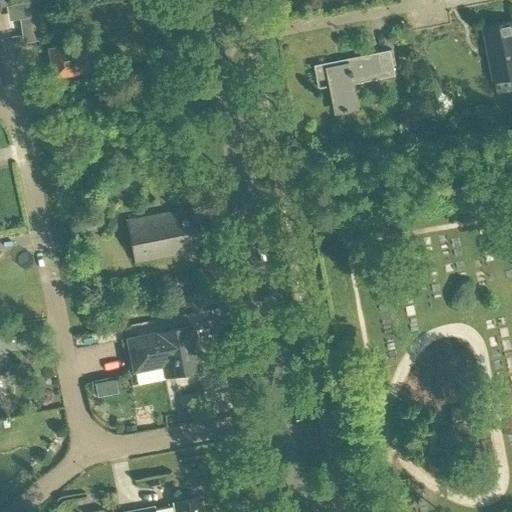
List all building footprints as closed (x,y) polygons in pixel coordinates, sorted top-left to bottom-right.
[(12,6),(15,25),(41,21),(38,2),(12,6)] [(511,18),(481,24),(491,79),(494,91),(511,88),(509,76),(511,74),(511,18)] [(85,38),(80,39),(46,46),(52,78),(81,71),(92,69),(85,38)] [(393,74),(388,48),(313,63),(316,79),(328,76),(335,110),(355,106),(350,82),(393,74)] [(74,210),(78,233),(105,229),(101,205),(74,210)] [(192,213),(190,205),(128,218),(136,260),(191,249),(190,242),(199,240),(194,213),(192,213)] [(200,367),(192,324),(146,333),(144,327),(130,330),(131,336),(126,337),(133,370),(162,364),(165,374),(200,367)] [(107,380),(94,382),(97,396),(109,393),(117,392),(115,378),(107,380)] [(471,408),(447,412),(452,431),(475,429),(471,408)] [(314,508),(329,502),(325,490),(310,496),(314,508)] [(203,511),(200,496),(173,501),(174,504),(154,508),(154,505),(116,511),(203,511)]
